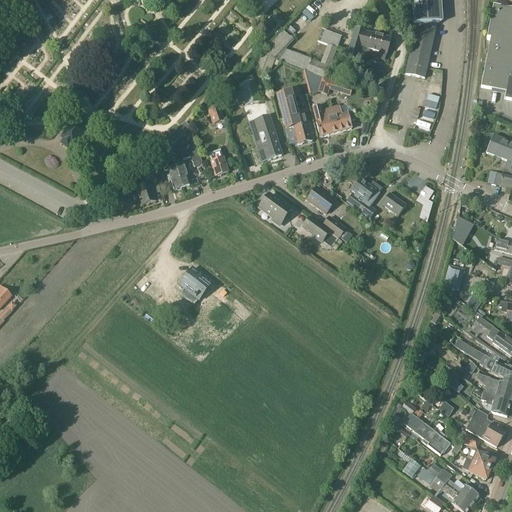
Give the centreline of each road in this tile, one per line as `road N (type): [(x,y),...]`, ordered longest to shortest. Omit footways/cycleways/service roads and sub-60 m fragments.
road 1 (residential): [(104,227),(366,153),(389,154),(511,210)]
road 2 (residential): [(104,227),(0,165)]
